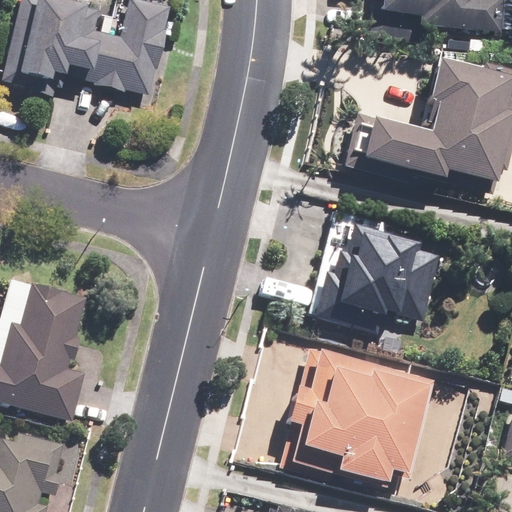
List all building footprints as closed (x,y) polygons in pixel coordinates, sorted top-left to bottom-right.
[(57,78),(149,101),(172,8),(140,0),(131,0),(122,39),(100,33),(97,43),(83,40),(90,11),(68,5),(69,0),(49,0),(49,1),(46,0),(24,0),(4,83),(28,90),(27,94),(52,100),(57,78)] [(371,0),(368,39),(417,44),(419,24),(499,32),(501,0),(371,0)] [(358,111),(343,165),(409,183),(412,170),(446,179),(448,171),(496,184),(511,127),(511,110),(507,109),(511,90),(511,69),(486,62),(484,70),(443,58),(432,99),(438,100),(429,131),(358,111)] [(422,325),(438,256),(418,251),(421,240),(354,224),(347,253),(338,251),(333,274),(325,272),(314,319),(378,334),(382,315),(422,325)] [(0,402),(71,420),(83,373),(66,369),(68,360),(74,361),(80,339),(74,337),(84,297),(9,278),(0,312),(0,402)] [(409,474),(433,375),(321,348),(320,352),(307,349),(278,471),(328,482),(330,473),(388,487),(392,469),(409,474)] [(511,414),(502,456),(511,458),(511,414)] [(16,445),(0,441),(0,511),(45,511),(47,506),(37,504),(39,495),(55,498),(61,473),(56,472),(62,444),(18,435),(16,445)]
